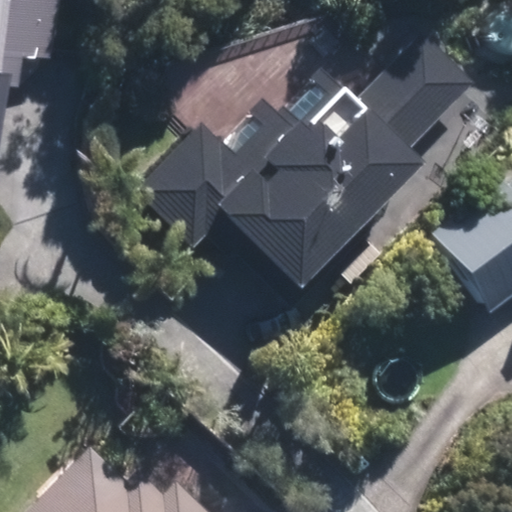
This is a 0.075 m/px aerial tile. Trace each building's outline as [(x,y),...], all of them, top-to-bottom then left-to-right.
[(0,0),(0,107),(3,68),(53,72),(59,0),(0,0)] [(483,40),(488,45),(494,48),(501,49),(508,48),(511,45),(511,11),(509,9),(502,7),(496,8),(489,11),(484,15),(481,21),(479,27),(480,34),(483,40)] [(298,277),(419,155),(406,142),(472,76),(422,26),(352,95),(323,66),(282,108),(270,96),(225,141),(202,118),(132,188),(191,247),(229,209),(298,277)] [(511,175),(434,233),(486,305),(511,286),(511,175)] [(213,511),(179,477),(167,488),(144,465),(109,500),(73,464),(24,511),(213,511)]
